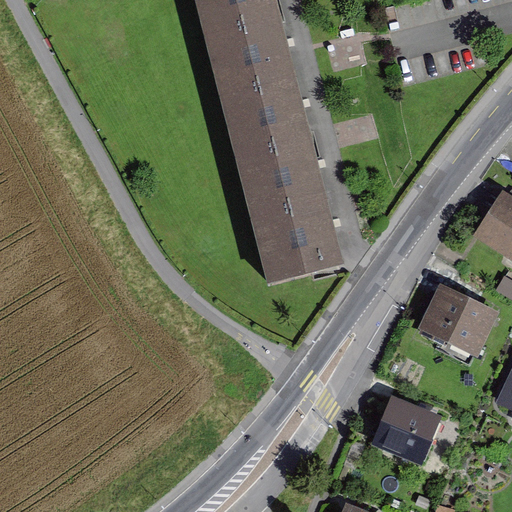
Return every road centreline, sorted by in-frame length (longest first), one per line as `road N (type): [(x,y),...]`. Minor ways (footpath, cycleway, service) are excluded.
road 1 (secondary): [(363,296),(266,426),(178,511)]
road 2 (residential): [(363,296),(362,337),(324,404),(239,511)]
road 3 (secondary): [(511,98),(363,296)]
